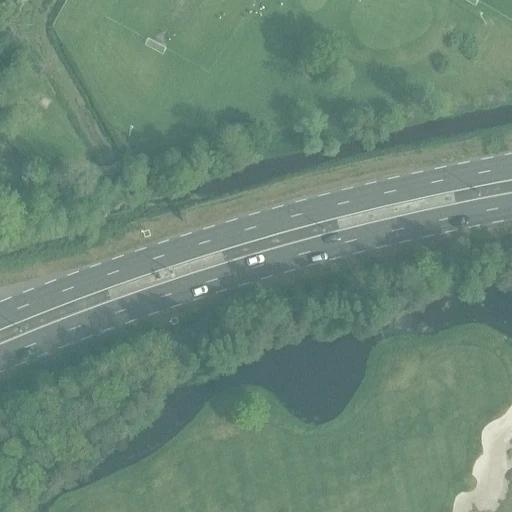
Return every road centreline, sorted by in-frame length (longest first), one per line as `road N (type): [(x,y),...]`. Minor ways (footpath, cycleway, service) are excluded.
road 1 (primary): [(0,362),(268,265),(511,208)]
road 2 (primary): [(511,169),(257,227),(0,320)]
